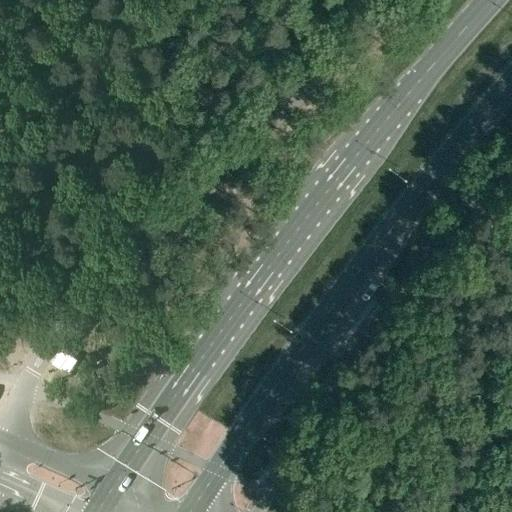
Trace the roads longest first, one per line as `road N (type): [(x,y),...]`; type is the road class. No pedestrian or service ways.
road 1 (primary): [(491,0),(308,213),(115,483)]
road 2 (unclassified): [(5,438),(29,373),(89,293),(397,0)]
road 3 (primary): [(193,511),(370,256),(511,83)]
road 4 (track): [(0,277),(69,244),(332,0)]
